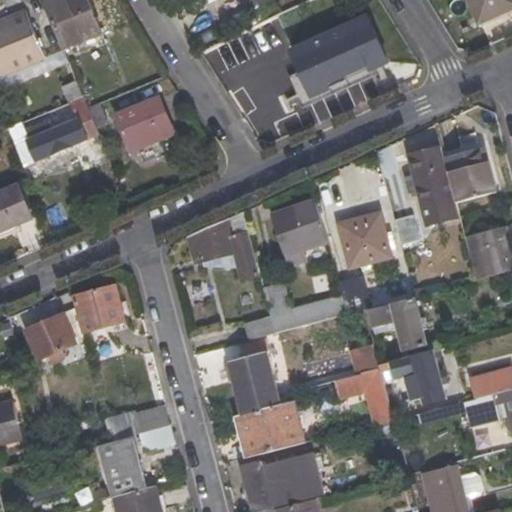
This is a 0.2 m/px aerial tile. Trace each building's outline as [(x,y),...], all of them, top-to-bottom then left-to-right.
[(104,35),(89,0),(56,0),(45,4),(65,52),(104,35)] [(249,0),(259,14),(274,5),(270,0),(249,0)] [(511,0),(471,0),(482,22),(511,8),(511,0)] [(259,14),(262,20),(278,13),(274,5),(259,14)] [(46,59),(28,12),(11,18),(12,26),(0,30),(0,79),(14,74),(18,84),(45,73),(41,62),(46,59)] [(0,30),(12,26),(11,18),(0,22),(0,30)] [(197,32),(204,45),(230,33),(223,19),(197,32)] [(288,75),(306,111),(358,87),(352,74),(371,64),(374,70),(388,63),(368,19),(293,50),(302,70),(288,75)] [(358,87),(376,78),(374,70),(371,64),(352,74),(358,87)] [(24,122),(9,128),(25,168),(99,136),(97,130),(89,109),(83,96),(73,102),(79,119),(55,128),(52,119),(26,130),(24,122)] [(133,151),(173,133),(160,101),(120,117),(133,151)] [(97,130),(114,123),(106,102),(89,109),(97,130)] [(489,162),(485,147),(479,148),(484,163),(489,162)] [(484,163),(479,148),(444,158),(456,203),(496,192),(489,162),(484,163)] [(456,203),(444,158),(442,150),(410,161),(428,226),(460,217),(456,203)] [(0,234),(31,221),(17,187),(0,194),(0,234)] [(288,256),(327,242),(311,203),(275,218),(288,256)] [(259,273),(244,212),(189,236),(197,265),(238,269),(240,279),(259,273)] [(419,241),(412,216),(394,220),(401,246),(419,241)] [(351,267),(389,257),(379,217),(341,226),(351,267)] [(507,238),(504,227),(465,237),(468,248),(507,238)] [(468,248),(478,281),(511,271),(511,258),(507,238),(468,248)] [(363,277),(341,283),(343,296),(348,315),(364,311),(373,308),(363,277)] [(285,283),(263,289),(270,317),(275,334),(348,315),(343,296),(291,308),(285,283)] [(125,320),(117,286),(74,297),(82,332),(125,320)] [(426,344),(415,298),(392,303),(392,306),(369,311),(374,328),(397,322),(405,350),(426,344)] [(25,330),(38,360),(76,343),(63,313),(25,330)] [(270,317),(245,324),(250,341),(275,334),(270,317)] [(373,345),(358,348),(365,373),(379,371),(379,365),(373,345)] [(434,351),(379,365),(379,371),(383,385),(406,379),(412,400),(423,398),(425,405),(447,400),(434,351)] [(268,353),(230,363),(243,415),(282,405),(268,353)] [(511,368),(469,380),(474,400),(511,390),(511,368)] [(340,401),(365,395),(373,426),(375,426),(394,421),(383,385),(379,371),(365,373),(335,381),(340,401)] [(511,390),(474,400),(462,403),(468,426),(504,417),(501,407),(505,405),(509,423),(511,421),(511,390)] [(13,400),(0,403),(0,445),(25,439),(13,400)] [(242,417),(235,418),(247,459),(308,444),(296,401),(284,405),(242,417)] [(173,426),(168,405),(137,412),(142,434),(173,426)] [(104,418),(111,441),(142,434),(137,412),(136,410),(104,418)] [(375,426),(382,449),(400,445),(394,421),(375,426)] [(142,434),(147,453),(177,445),(173,426),(142,434)] [(89,487),(93,501),(145,487),(133,439),(100,447),(108,482),(89,487)] [(380,472),(393,468),(389,453),(376,457),(380,472)] [(251,511),(260,511),(321,496),(311,456),(262,471),(259,464),(240,469),(243,481),(237,482),(241,495),(246,494),(251,511)] [(467,511),(456,467),(423,475),(432,511),(467,511)] [(113,497),(117,511),(162,511),(157,487),(113,497)] [(319,511),(316,500),(274,510),(274,511),(319,511)]
